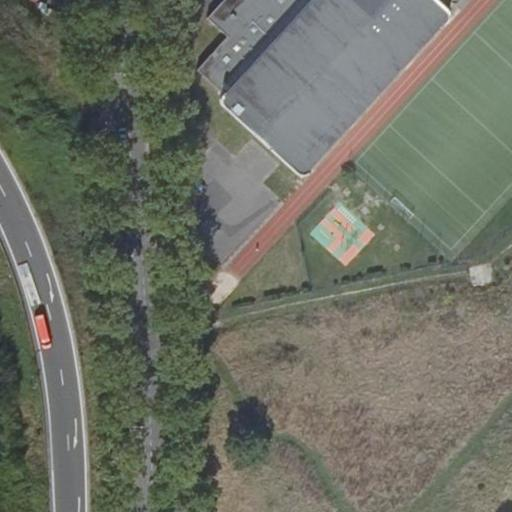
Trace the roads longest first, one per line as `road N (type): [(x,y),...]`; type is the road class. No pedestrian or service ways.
road 1 (unclassified): [(124,0),(152,511)]
road 2 (motorway): [(0,191),(28,244),(51,332),(69,511)]
